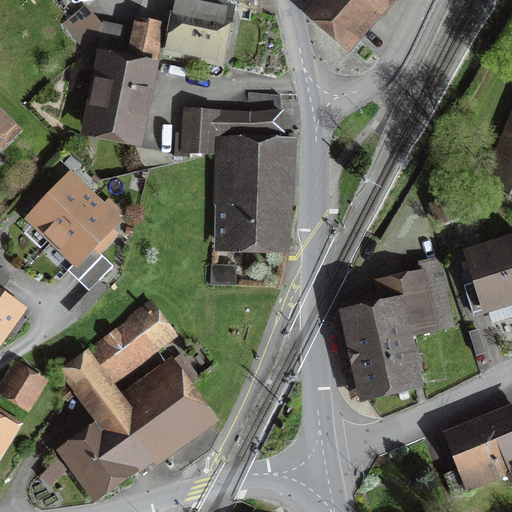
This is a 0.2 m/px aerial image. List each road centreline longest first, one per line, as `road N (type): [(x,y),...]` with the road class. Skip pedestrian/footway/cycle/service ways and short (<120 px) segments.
road 1 (residential): [(332,461),(310,247),(311,102)]
road 2 (residential): [(332,461),(117,511)]
road 3 (residential): [(511,369),(332,461)]
road 4 (residential): [(423,0),(380,77),(311,102)]
